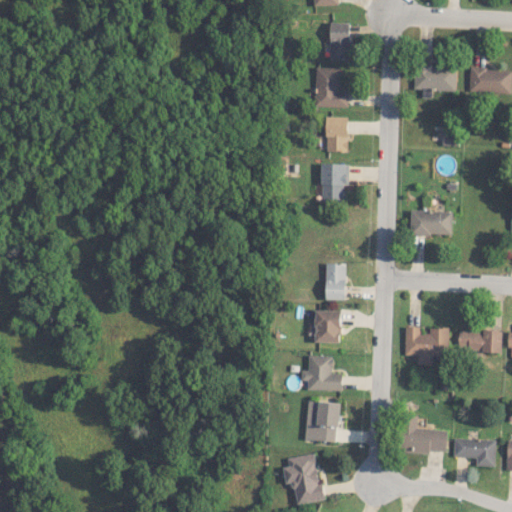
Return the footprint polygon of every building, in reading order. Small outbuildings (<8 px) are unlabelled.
[(350,22),(329,22),(330,59),(351,59),(350,22)] [(455,90),(456,66),(415,64),(414,88),(455,90)] [(315,66),(315,106),(348,107),(348,89),(339,89),(340,67),(315,66)] [(469,91),(511,92),(511,68),(469,67),(469,91)] [(348,116),(326,116),(326,150),(347,151),(348,116)] [(348,163),(321,162),(320,201),(344,202),(344,183),(348,183),(348,163)] [(451,234),(452,211),(410,209),(409,233),(451,234)] [(325,298),(345,299),(345,263),(326,262),(325,298)] [(341,310),(315,309),(315,341),(340,342),(341,310)] [(447,355),(448,327),(429,327),(429,333),(420,333),(420,326),(404,326),(404,354),(417,355),(416,364),(432,364),(432,355),(447,355)] [(457,349),(501,351),(502,331),(458,329),(457,349)] [(307,389),(342,390),(342,372),(333,372),(333,355),(309,354),(308,370),(302,369),(301,380),(307,380),(307,389)] [(305,439),(338,441),(340,402),(307,400),(305,439)] [(417,428),(418,416),(403,415),(402,452),(430,453),(430,450),(447,451),(448,429),(417,428)] [(496,439),(454,438),(454,456),(477,457),(476,465),(495,465),(496,439)] [(325,499),(323,483),(319,484),(314,453),(287,457),(288,466),(283,466),(285,483),(293,482),(296,503),(325,499)]
